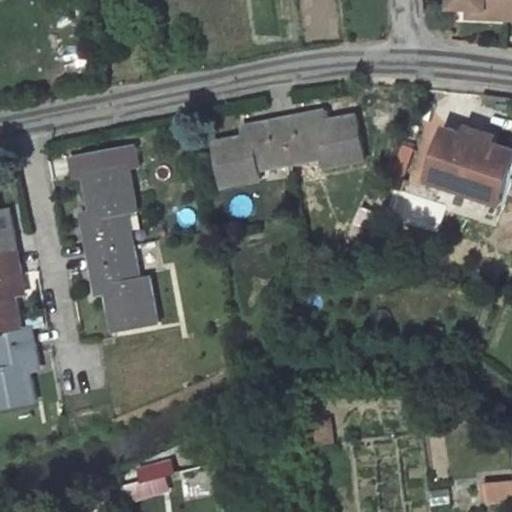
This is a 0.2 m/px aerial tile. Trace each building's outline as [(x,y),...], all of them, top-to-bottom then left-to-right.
[(511,0),(454,0),(454,9),(471,10),(488,10),(488,19),(511,20),(511,0)] [(118,4),(123,38),(131,37),(127,2),(118,4)] [(111,5),(116,39),(123,38),(118,4),(111,5)] [(488,10),(471,10),(471,19),(488,19),(488,10)] [(172,42),(155,45),(160,67),(177,63),(172,42)] [(331,111),(321,113),(323,122),(333,120),(331,111)] [(286,119),(294,163),(295,163),(308,160),(308,161),(310,161),(309,160),(328,156),(330,166),(365,159),(365,160),(367,160),(358,114),(356,115),(357,116),(333,120),(323,122),(321,113),(321,112),(320,112),(320,113),(286,119)] [(252,125),(250,125),(252,136),(219,143),(219,142),(217,142),(226,187),(228,187),(228,186),(262,179),(260,169),(279,166),(279,167),(281,166),(281,165),(294,163),(286,119),(285,120),(252,126),(252,125)] [(504,204),(511,181),(511,148),(497,144),(469,134),(450,128),(433,180),(504,204)] [(499,136),(472,128),(469,134),(497,144),(499,136)] [(87,175),(88,175),(96,216),(85,219),(85,220),(86,220),(93,253),(92,254),(137,245),(136,245),(133,232),(134,232),(134,230),(133,230),(129,211),(139,209),(131,167),(132,166),(132,165),(87,174),(87,175)] [(0,253),(20,250),(19,250),(12,216),(13,216),(13,214),(2,216),(0,205),(0,253)] [(375,211),(365,207),(358,225),(368,229),(375,211)] [(358,225),(353,236),(366,241),(371,230),(368,229),(358,225)] [(92,254),(93,254),(99,288),(98,288),(98,289),(109,287),(117,329),(116,329),(116,330),(161,322),(161,320),(160,321),(152,278),(142,280),(139,261),(140,260),(140,259),(139,259),(136,246),(137,245),(92,254)] [(0,253),(0,334),(25,330),(25,329),(24,329),(16,287),(27,285),(26,284),(25,284),(19,251),(20,250),(0,253)] [(0,408),(39,401),(38,399),(31,366),(42,364),(42,363),(41,363),(34,329),(35,329),(35,328),(25,330),(0,334),(0,408)] [(250,350),(239,353),(241,363),(252,361),(250,350)] [(336,442),(333,420),(320,422),(323,443),(336,442)] [(323,443),(320,422),(308,424),(310,445),(323,443)] [(151,469),(142,471),(145,481),(152,479),(176,473),(173,461),(150,467),(151,469)] [(145,481),(124,486),(125,493),(153,485),(152,479),(145,481)] [(511,481),(486,484),(488,500),(511,498),(511,481)]
